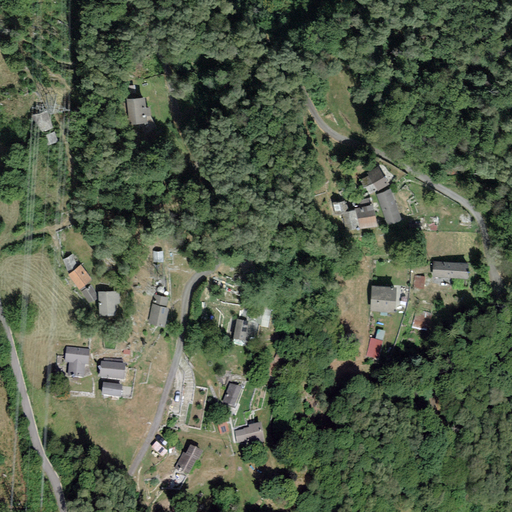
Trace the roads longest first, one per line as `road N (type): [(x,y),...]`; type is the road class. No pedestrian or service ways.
road 1 (unclassified): [(461,511),(462,481),(435,425),(434,397),(439,363),(493,299),(478,218),(458,197),(326,128),(280,54),(218,0)]
road 2 (unclassified): [(129,0),(169,74),(204,175),(216,253),(189,286),(176,361),(122,511)]
road 3 (unclassified): [(64,511),(29,424),(0,313)]
